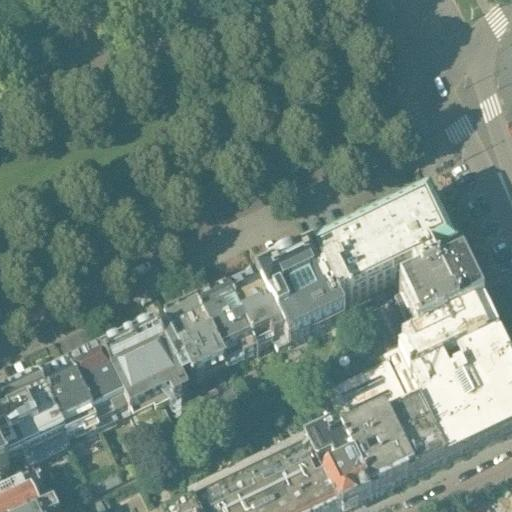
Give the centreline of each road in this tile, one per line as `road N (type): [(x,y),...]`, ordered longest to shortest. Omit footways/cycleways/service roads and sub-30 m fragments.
road 1 (residential): [(0,317),(414,122),(438,93)]
road 2 (residential): [(333,0),(0,109)]
road 3 (tertiary): [(438,93),(511,239)]
road 4 (tertiary): [(511,185),(464,52)]
